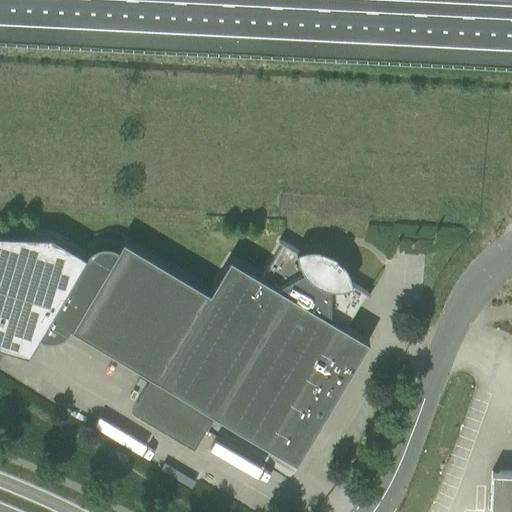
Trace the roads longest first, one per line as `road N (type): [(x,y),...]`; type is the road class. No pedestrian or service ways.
road 1 (motorway): [(109,0),(511,20)]
road 2 (unclassified): [(511,255),(484,274),(457,317),(376,506)]
road 3 (unknown): [(233,118),(496,130),(511,140)]
road 4 (unknown): [(511,196),(231,179)]
road 5 (unknown): [(0,106),(233,118)]
road 6 (unknown): [(231,179),(0,170)]
